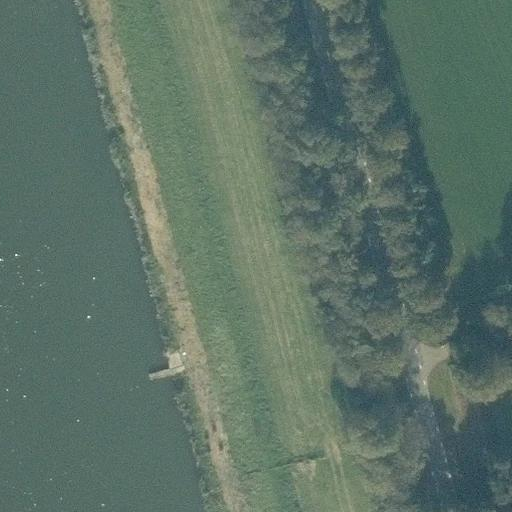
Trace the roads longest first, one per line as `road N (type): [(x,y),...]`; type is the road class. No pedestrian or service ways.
road 1 (unclassified): [(299,0),(442,511)]
road 2 (track): [(511,346),(344,385)]
